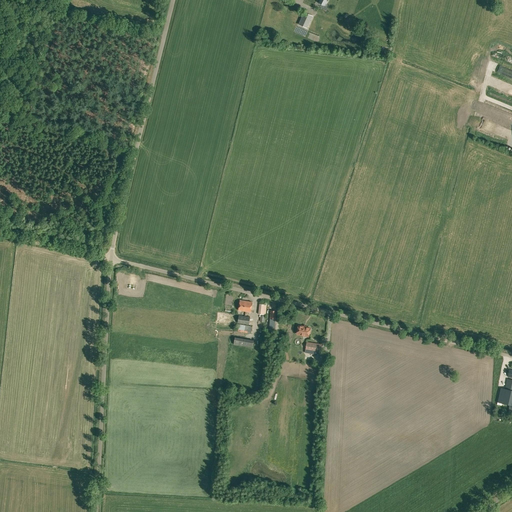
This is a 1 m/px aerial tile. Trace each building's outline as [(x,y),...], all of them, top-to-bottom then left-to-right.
[(307,28),(312,16),(304,12),(299,25),(307,28)] [(251,312),(252,302),(240,300),(238,310),(251,312)] [(266,315),(266,305),(259,304),(258,315),(266,315)] [(249,324),(250,317),(239,316),(238,323),(249,324)] [(251,333),(252,326),(238,324),(237,331),(251,333)] [(310,328),(298,325),(296,334),(308,337),(310,328)] [(235,337),(233,345),(252,348),(254,340),(235,337)] [(320,352),(322,344),(307,342),(306,350),(320,352)] [(511,379),(508,379),(505,389),(501,388),(497,402),(509,405),(509,412),(511,412),(511,379)]
